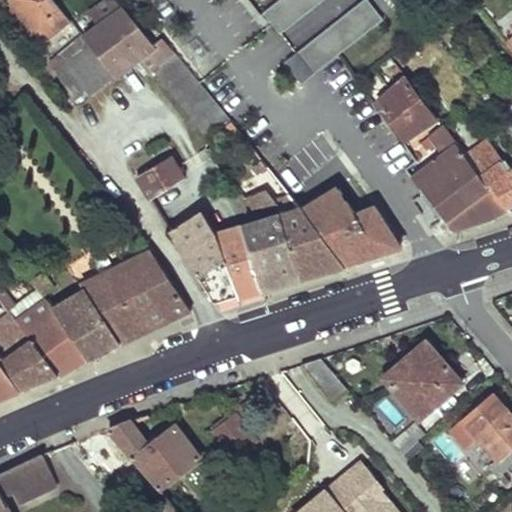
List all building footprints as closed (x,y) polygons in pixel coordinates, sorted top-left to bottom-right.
[(5,0),(19,18),(24,14),(43,39),(69,19),(53,0),(5,0)] [(98,25),(123,7),(118,0),(104,0),(88,12),(98,25)] [(278,0),(264,12),(280,32),(320,0),(278,0)] [(368,0),(365,0),(303,49),(313,61),(307,66),(313,74),(383,18),(368,0)] [(82,36),(87,43),(113,77),(118,73),(153,46),(123,7),(98,25),(82,36)] [(19,18),(39,43),(43,39),(24,14),(19,18)] [(113,77),(87,43),(64,61),(85,90),(89,95),(113,77)] [(118,73),(128,89),(153,70),(165,61),(153,46),(118,73)] [(313,61),(303,49),(290,60),(305,79),(313,74),(307,66),(313,61)] [(203,86),(176,52),(165,61),(153,70),(180,103),(203,86)] [(64,61),(55,68),(76,97),(85,90),(64,61)] [(374,102),(402,140),(436,116),(407,77),(374,102)] [(229,120),(203,86),(180,103),(208,137),(229,120)] [(0,126),(79,223),(109,198),(25,96),(0,116),(0,126)] [(415,159),(402,140),(374,102),(367,107),(371,112),(367,115),(406,167),(415,159)] [(507,207),(464,153),(443,125),(429,134),(442,153),(411,175),(453,231),(491,219),(507,207)] [(486,141),(464,153),(507,207),(511,204),(511,168),(505,172),(486,141)] [(210,150),(208,146),(199,152),(201,156),(210,150)] [(148,199),(167,188),(187,176),(180,164),(174,155),(134,177),(148,199)] [(342,265),(301,212),(298,208),(288,195),(273,200),(265,191),(241,197),(246,205),(257,214),(278,208),(282,213),(298,279),(325,271),(342,265)] [(301,212),(342,265),(402,246),(375,208),(339,224),(321,200),(301,212)] [(217,201),(202,210),(215,231),(234,226),(217,201)] [(118,209),(109,215),(118,227),(127,221),(118,209)] [(264,288),(242,223),(234,226),(215,231),(202,210),(169,231),(212,303),(264,288)] [(282,213),(242,223),(264,288),(298,279),(282,213)] [(90,295),(121,344),(191,310),(153,253),(90,295)] [(44,298),(49,295),(53,292),(41,276),(32,282),(39,291),(44,298)] [(0,336),(19,324),(48,303),(44,298),(39,291),(10,312),(14,318),(0,327),(0,336)] [(88,292),(57,314),(87,356),(90,359),(121,344),(90,295),(88,292)] [(48,303),(19,324),(59,375),(61,375),(87,356),(57,314),(48,303)] [(19,324),(0,336),(0,352),(22,392),(24,391),(59,375),(19,324)] [(419,418),(440,400),(460,382),(425,343),(385,378),(397,391),(386,400),(403,419),(413,411),(419,418)] [(0,398),(22,392),(0,352),(0,398)] [(322,358),(312,361),(302,364),(333,403),(350,391),(322,358)] [(479,437),(481,440),(497,460),(490,466),(498,477),(511,464),(511,417),(494,396),(466,421),(479,437)] [(301,398),(293,405),(307,424),(315,418),(301,398)] [(236,456),(246,448),(256,441),(236,416),(216,431),(236,456)] [(110,431),(160,489),(200,459),(176,427),(150,446),(132,421),(110,431)] [(479,437),(466,421),(453,431),(467,448),(479,437)] [(403,453),(414,443),(425,434),(416,423),(394,442),(403,453)] [(179,511),(160,489),(110,431),(108,428),(75,440),(133,511),(179,511)] [(0,511),(13,511),(7,497),(16,493),(21,503),(60,486),(45,453),(0,474),(0,511)] [(400,511),(361,463),(301,511),(400,511)]
